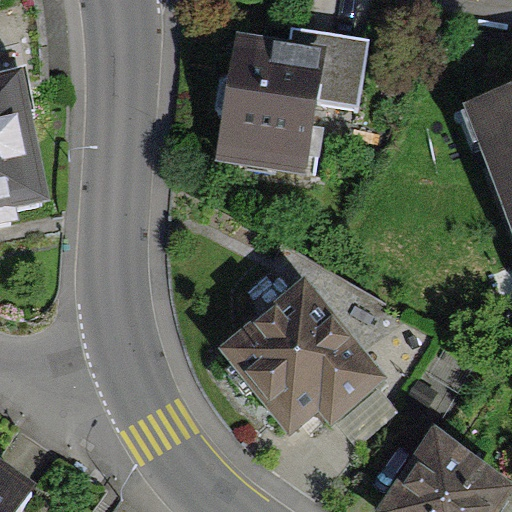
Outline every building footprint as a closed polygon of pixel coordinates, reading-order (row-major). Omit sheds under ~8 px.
[(212,46),(193,169),(285,183),(296,108),(345,115),(356,44),(268,31),(264,54),(212,46)] [(511,85),(429,123),(511,306),(511,85)] [(0,90),(0,229),(45,219),(19,87),(0,90)] [(197,356),(278,455),(363,387),(282,287),(197,356)] [(485,511),(496,497),(414,441),(364,511),(485,511)] [(0,511),(20,511),(29,499),(0,481),(0,511)]
